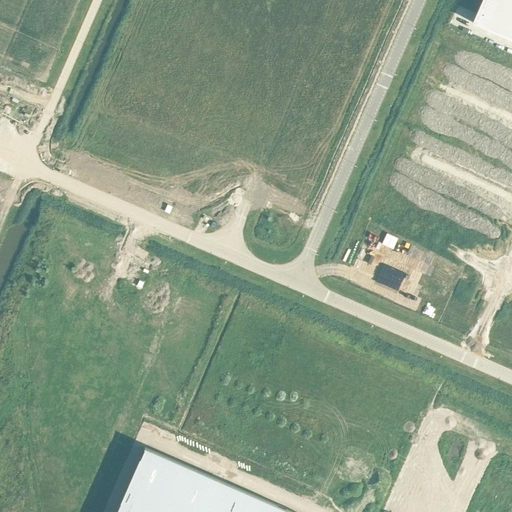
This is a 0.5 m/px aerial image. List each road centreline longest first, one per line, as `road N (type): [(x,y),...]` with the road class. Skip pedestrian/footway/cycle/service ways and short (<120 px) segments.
road 1 (unclassified): [(295,281),(419,0)]
road 2 (track): [(108,511),(209,281)]
road 3 (unclassified): [(295,281),(511,377)]
road 4 (unclassified): [(30,165),(226,248)]
